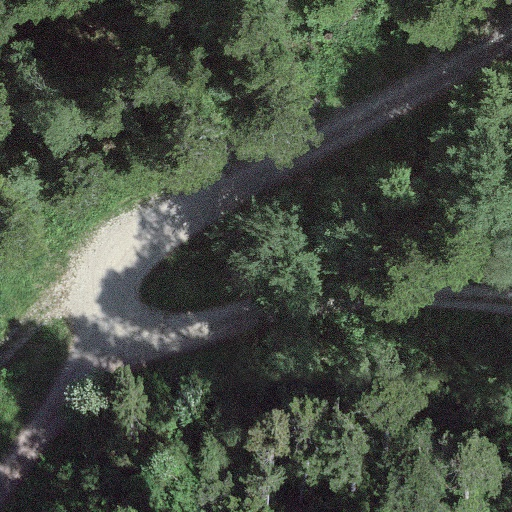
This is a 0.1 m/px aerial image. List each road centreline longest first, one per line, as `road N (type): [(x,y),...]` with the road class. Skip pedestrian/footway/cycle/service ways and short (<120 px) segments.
road 1 (track): [(511,300),(357,298),(167,332),(115,316),(107,293),(58,289),(0,351)]
road 2 (track): [(107,293),(127,256),(511,46)]
road 3 (track): [(115,316),(0,482)]
